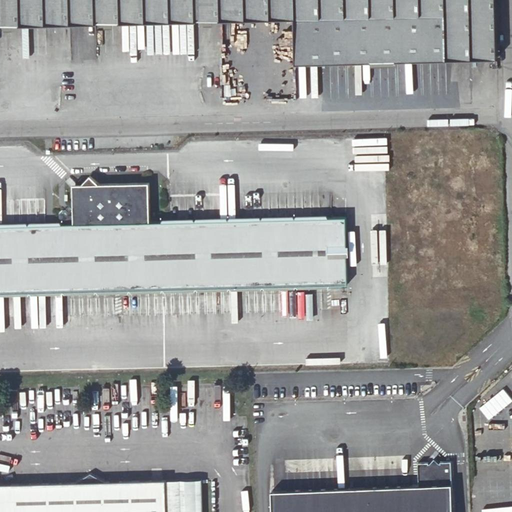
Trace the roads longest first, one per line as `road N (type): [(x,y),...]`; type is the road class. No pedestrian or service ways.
road 1 (unknown): [(0,347),(309,345),(355,318),(365,302),(369,253),(356,192),(310,158),(0,162)]
road 2 (unclassified): [(511,115),(0,127)]
